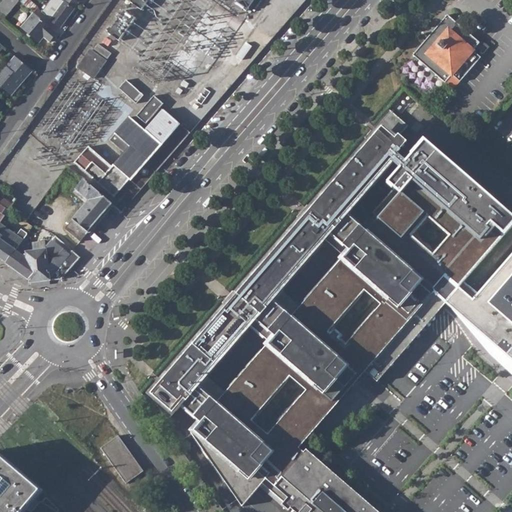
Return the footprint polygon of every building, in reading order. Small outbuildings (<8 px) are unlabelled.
[(1,0),(0,2),(0,11),(5,16),(17,1),(16,0),(1,0)] [(73,0),(50,0),(40,13),(49,22),(58,29),(77,3),(75,1),(73,0)] [(234,0),(253,13),(261,0),(234,0)] [(124,7),(109,33),(123,41),(138,15),(124,7)] [(20,28),(37,44),(42,38),(47,43),(55,35),(32,14),(20,28)] [(415,58),(456,93),(483,60),(475,54),(479,50),(486,56),(492,50),(484,44),(482,46),(450,18),(415,58)] [(164,59),(173,62),(183,33),(179,31),(178,34),(167,30),(163,39),(159,38),(151,61),(162,65),(164,59)] [(253,47),(247,42),(235,59),(241,63),(253,47)] [(112,54),(99,45),(95,50),(108,60),(112,54)] [(107,61),(90,49),(77,68),(94,80),(107,61)] [(0,69),(0,89),(9,97),(31,73),(14,58),(5,68),(3,66),(0,69)] [(126,80),(118,89),(136,104),(143,95),(126,80)] [(137,118),(149,128),(145,132),(129,119),(114,136),(128,149),(111,169),(88,149),(74,164),(113,199),(128,181),(130,182),(131,180),(180,124),(164,110),(162,112),(159,110),(164,105),(155,97),(137,118)] [(392,143),(399,135),(407,126),(388,109),(373,126),(378,131),(392,143)] [(180,124),(131,180),(142,189),(191,133),(184,128),(186,126),(184,124),(182,126),(180,124)] [(378,511),(306,449),(301,454),(296,450),(293,447),(348,385),(351,387),(354,384),(357,380),(354,378),(362,368),(364,370),(364,371),(376,382),(448,302),(452,307),(492,353),(511,371),(511,214),(424,139),(405,160),(396,153),(405,143),(406,144),(407,143),(399,135),(392,143),(378,131),(148,395),(166,420),(179,405),(199,422),(189,433),(241,506),(265,478),(274,486),(270,490),(276,496),(283,502),(281,504),(288,510),(290,508),(293,510),(292,511),(378,511)] [(266,149),(264,148),(258,156),(261,158),(268,150),(266,149)] [(64,230),(80,243),(112,206),(80,178),(79,179),(76,183),(80,186),(76,191),(89,202),(64,230)] [(227,194),(225,192),(218,200),(222,203),(228,195),(227,194)] [(13,205),(0,195),(0,203),(10,210),(11,207),(13,205)] [(0,223),(1,222),(3,220),(5,216),(10,210),(0,203),(0,223)] [(0,223),(0,256),(8,262),(16,250),(28,233),(23,229),(19,234),(1,222),(0,223)] [(6,264),(28,280),(28,283),(59,280),(78,259),(55,237),(45,249),(45,242),(31,243),(32,253),(25,253),(25,256),(16,250),(8,262),(6,264)] [(362,368),(354,378),(357,380),(364,371),(364,370),(362,368)] [(348,385),(293,447),(296,450),(351,387),(348,385)] [(119,436),(101,448),(127,485),(144,472),(119,436)] [(23,475),(0,454),(0,511),(24,511),(26,510),(28,511),(52,511),(42,505),(40,507),(34,501),(41,494),(23,475)]
